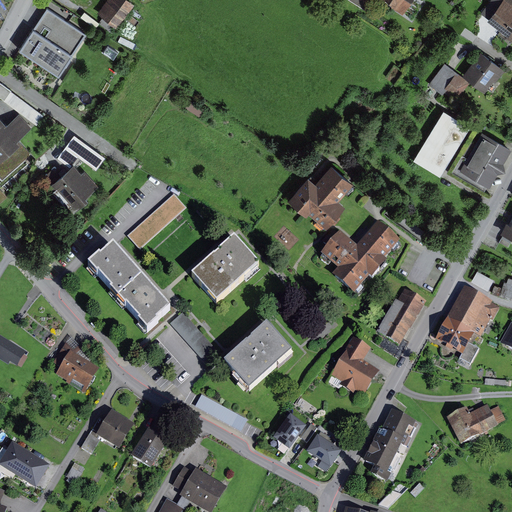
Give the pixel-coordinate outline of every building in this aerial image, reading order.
[(135,2),(131,0),(109,0),(100,14),(104,17),(97,28),(106,34),(109,29),(114,33),(135,2)] [(351,0),(369,11),(373,5),(368,1),(365,0),(351,0)] [(382,0),(404,14),(413,0),(382,0)] [(511,0),(504,0),(489,20),(511,37),(511,0)] [(90,31),(50,6),(22,49),(62,75),(90,31)] [(482,52),(464,76),(472,82),(486,92),(495,81),(497,83),(506,70),(482,52)] [(472,82),(464,76),(446,63),(431,84),(444,94),(446,92),(458,101),(472,82)] [(46,116),(0,82),(0,96),(39,125),(46,116)] [(192,100),(187,107),(202,117),(207,110),(192,100)] [(445,110),(415,159),(442,176),(472,127),(445,110)] [(20,113),(6,125),(0,118),(0,174),(3,178),(32,154),(19,138),(32,128),(20,113)] [(511,148),(484,132),(461,170),(491,187),(499,173),(506,171),(505,164),(511,151),(511,148)] [(76,166),(84,158),(77,153),(68,147),(56,158),(68,170),(75,165),(76,166)] [(68,170),(44,190),(66,217),(88,200),(85,197),(99,187),(86,171),(82,174),(76,166),(75,165),(68,170)] [(308,177),(289,200),(307,215),(309,213),(327,228),(333,221),(335,222),(341,216),(339,214),(345,206),(339,201),(354,184),(331,165),(316,183),(308,177)] [(177,195),(129,237),(142,251),(189,209),(177,195)] [(511,224),(508,222),(502,233),(511,237),(511,224)] [(379,225),(358,249),(341,234),(322,256),(339,271),(333,278),(354,297),(370,279),(373,281),(389,263),(386,260),(401,244),(379,225)] [(322,243),(328,248),(339,234),(334,229),(322,243)] [(213,258),(190,279),(215,307),(257,269),(232,241),(216,255),(218,256),(214,260),(213,258)] [(155,326),(153,324),(166,312),(109,249),(96,261),(95,259),(84,270),(93,280),(95,278),(108,293),(106,294),(122,311),(123,310),(137,325),(135,327),(144,336),(155,326)] [(480,270),(473,281),(490,290),(496,279),(480,270)] [(30,297),(0,279),(0,313),(15,323),(30,297)] [(466,288),(438,342),(464,355),(461,361),(472,367),(481,349),(471,344),(476,335),(483,339),(492,321),(495,323),(502,309),(494,305),(495,303),(466,288)] [(407,291),(399,303),(397,302),(378,334),(402,347),(428,303),(407,291)] [(185,314),(172,325),(210,369),(223,357),(185,314)] [(266,327),(222,366),(247,394),(291,355),(266,327)] [(511,327),(502,345),(511,350),(511,327)] [(86,396),(101,371),(91,365),(93,363),(73,334),(55,364),(62,368),(56,378),(86,396)] [(29,352),(0,335),(0,358),(19,369),(29,352)] [(381,371),(366,362),(370,355),(373,350),(354,338),(343,357),(345,358),(333,377),(344,383),(342,386),(356,395),(358,391),(366,396),(381,371)] [(249,421),(204,396),(197,408),(243,433),(249,421)] [(468,410),(448,420),(462,447),(500,427),(499,425),(508,421),(501,407),(492,412),(489,406),(477,413),(475,409),(469,412),(468,410)] [(136,427),(113,412),(97,437),(120,452),(136,427)] [(380,430),(364,464),(375,470),(372,476),(389,484),(393,477),(389,475),(402,447),(405,449),(410,439),(412,440),(417,430),(415,429),(417,424),(393,412),(384,432),(380,430)] [(344,448),(305,421),(295,435),(303,440),(309,444),(298,459),(321,475),(332,459),(335,461),(344,448)] [(170,444),(149,430),(130,460),(151,473),(170,444)] [(87,437),(83,450),(95,454),(99,441),(87,437)] [(50,466),(12,443),(0,462),(0,467),(35,490),(50,466)] [(197,470),(195,474),(186,469),(175,488),(184,493),(181,497),(183,499),(179,506),(170,500),(162,511),(184,511),(185,511),(187,511),(191,504),(204,511),(215,511),(229,489),(197,470)] [(401,485),(381,506),(391,510),(411,488),(401,485)] [(422,485),(413,494),(418,500),(428,490),(422,485)] [(7,493),(0,490),(0,511),(7,511),(8,510),(1,507),(4,499),(7,493)]
